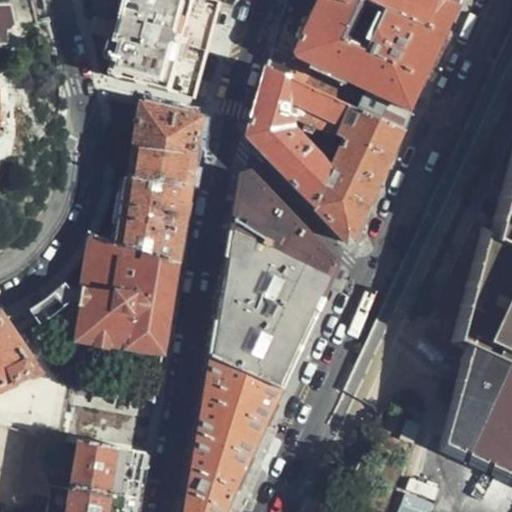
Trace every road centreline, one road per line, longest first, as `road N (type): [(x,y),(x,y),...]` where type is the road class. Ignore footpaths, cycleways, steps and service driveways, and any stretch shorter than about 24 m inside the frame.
road 1 (residential): [(161,511),(222,133)]
road 2 (primary): [(496,0),(369,282)]
road 3 (primary): [(369,282),(333,361),(317,427),(276,511)]
road 4 (residential): [(0,296),(52,262),(74,234),(91,187),(84,113)]
road 5 (residential): [(222,133),(369,282)]
road 6 (residential): [(0,260),(48,213),(64,137),(84,113)]
road 7 (residential): [(222,133),(259,0)]
